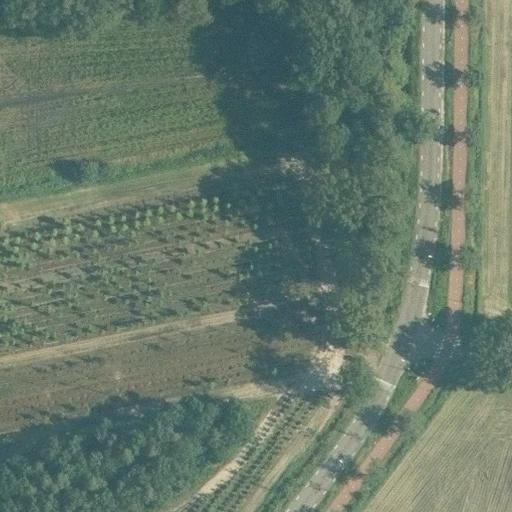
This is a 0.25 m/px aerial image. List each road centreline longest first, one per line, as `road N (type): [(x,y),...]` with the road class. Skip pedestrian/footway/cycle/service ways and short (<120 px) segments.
road 1 (tertiary): [(404,338),(425,241),(431,0)]
road 2 (tertiary): [(298,511),(366,417),(404,338)]
